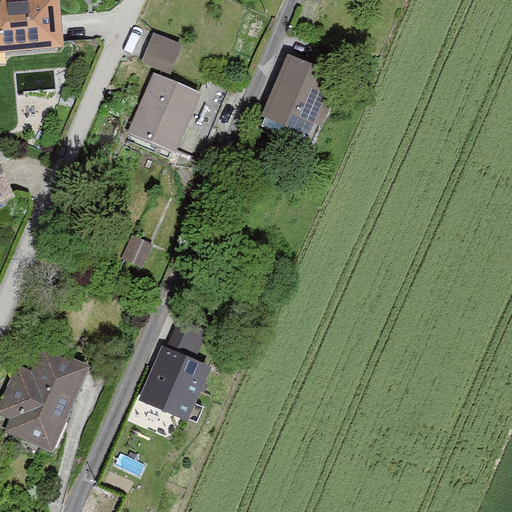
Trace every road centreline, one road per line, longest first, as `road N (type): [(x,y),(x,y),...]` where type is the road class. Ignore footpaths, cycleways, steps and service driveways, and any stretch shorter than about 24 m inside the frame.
road 1 (residential): [(292,0),(68,511)]
road 2 (residential): [(139,0),(0,318)]
